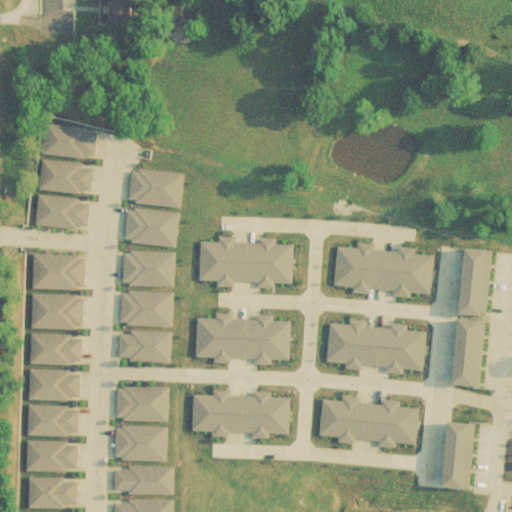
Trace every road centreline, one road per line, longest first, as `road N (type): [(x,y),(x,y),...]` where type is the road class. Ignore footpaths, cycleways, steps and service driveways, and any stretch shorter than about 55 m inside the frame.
road 1 (residential): [(104,374),(438,389),(499,406),(511,423)]
road 2 (residential): [(454,255),(433,463),(224,454)]
road 3 (residential): [(112,136),(99,511)]
road 4 (residential): [(510,257),(492,491),(511,492)]
road 5 (residential): [(320,229),(307,458)]
road 6 (residential): [(225,302),(448,313)]
road 7 (residential): [(230,225),(415,233)]
